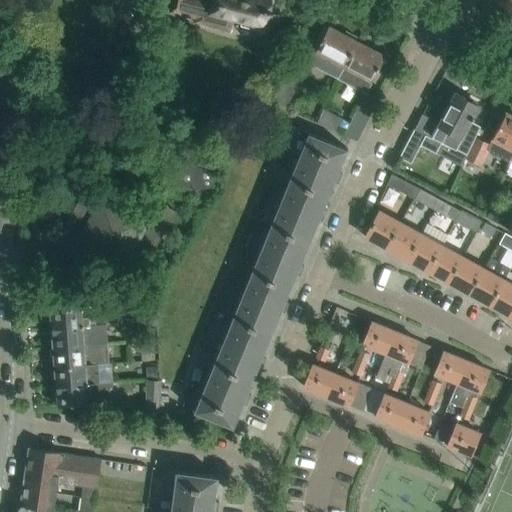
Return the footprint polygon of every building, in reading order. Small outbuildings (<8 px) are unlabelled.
[(153,18),(150,0),(114,0),(118,23),(123,22),(124,32),(149,29),(148,19),(153,18)] [(268,11),(271,0),(211,0),(212,1),(208,0),(172,0),(169,12),(194,18),(194,22),(230,32),(234,20),(276,29),(280,14),(268,11)] [(342,65),(355,40),(329,26),(315,50),(314,50),(312,54),(300,48),(288,71),(301,78),(309,62),(338,77),(339,76),(344,66),(342,65)] [(367,90),(385,56),(355,40),(342,65),(344,66),(339,76),(367,90)] [(360,133),(378,98),(377,98),(366,92),(347,128),(349,129),(348,132),(357,137),(359,132),(360,132),(360,133)] [(480,126),(470,121),(478,105),(454,93),(432,138),(415,128),(394,168),(407,175),(420,147),(436,154),(441,142),(467,154),(480,126)] [(511,160),(511,115),(506,112),(490,143),(477,137),(466,158),(481,165),(489,150),(510,162),(511,162),(511,160)] [(339,171),(348,149),(309,133),(300,154),(339,171)] [(334,182),(337,183),(341,174),(338,173),(339,171),(300,154),(286,189),(324,206),(334,182)] [(215,186),(213,162),(216,162),(215,156),(204,157),(204,162),(172,165),(174,190),(215,186)] [(420,187),(392,173),(388,183),(414,197),(420,187)] [(440,199),(420,187),(414,197),(435,209),(440,199)] [(319,219),(322,220),(326,211),(323,209),(324,206),(286,189),(267,235),(305,252),(319,219)] [(149,261),(175,216),(176,214),(153,200),(141,221),(102,198),(97,207),(81,198),(59,238),(74,246),(71,253),(88,263),(95,250),(125,267),(133,252),(149,261)] [(461,210),(440,199),(435,209),(456,221),(461,210)] [(477,231),(483,220),(462,209),(461,210),(456,221),(477,231)] [(386,248),(401,221),(380,210),(365,237),(386,248)] [(498,242),(504,231),(483,220),(477,231),(498,242)] [(407,260),(422,233),(401,221),(386,248),(407,260)] [(511,235),(504,231),(498,242),(511,249),(511,235)] [(428,271),(442,245),(422,233),(407,260),(428,271)] [(300,265),(305,252),(267,235),(248,281),(286,297),(296,274),(299,275),(303,266),(300,265)] [(449,283),(463,256),(442,245),(428,271),(449,283)] [(469,294),(484,268),(463,256),(449,283),(469,294)] [(490,306),(505,279),(504,279),(510,267),(491,256),(484,268),(469,294),(490,306)] [(511,317),(511,315),(511,282),(505,279),(490,306),(511,317)] [(281,311),(284,312),(288,303),(285,302),(286,297),(248,281),(228,329),(266,346),(281,311)] [(119,322),(118,314),(94,315),(94,305),(50,309),(50,310),(49,313),(49,318),(51,320),(52,328),(108,324),(110,324),(110,323),(119,322)] [(385,353),(394,330),(372,321),(362,344),(385,353)] [(52,337),(51,340),(51,345),(53,346),(53,348),(109,343),(108,324),(52,328),(52,337)] [(262,357),(266,346),(228,329),(208,376),(247,393),(258,367),(261,368),(265,359),(262,357)] [(420,367),(429,345),(394,330),(385,353),(386,353),(382,363),(391,367),(389,374),(392,375),(387,386),(397,390),(409,362),(420,367)] [(155,359),(154,340),(141,340),(143,360),(155,359)] [(111,363),(109,343),(53,348),(52,352),(52,358),(54,359),(55,366),(87,364),(100,363),(111,363)] [(326,361),(330,350),(320,346),(316,356),(326,361)] [(362,375),(370,354),(360,350),(353,371),(362,375)] [(457,383),(466,360),(444,351),(435,374),(457,383)] [(479,392),(488,369),(466,360),(457,383),(479,392)] [(87,364),(55,366),(55,368),(53,372),(53,377),(55,379),(56,386),(101,383),(101,382),(100,363),(87,364)] [(326,396),(335,373),(313,364),(303,387),(308,389),(326,396)] [(157,366),(145,367),(146,379),(158,378),(157,366)] [(348,405),(357,382),(335,373),(326,396),(348,405)] [(511,400),(511,378),(502,375),(494,393),(511,400)] [(247,393),(208,376),(194,411),(233,427),(242,404),(246,405),(249,396),(246,395),(247,393)] [(159,409),(161,380),(147,379),(145,408),(159,409)] [(433,405),(442,383),(432,380),(424,401),(433,405)] [(90,403),(89,391),(113,390),(112,381),(101,382),(101,383),(56,386),(57,395),(55,398),(56,403),(57,405),(57,406),(86,404),(86,403),(90,403)] [(371,388),(357,382),(348,405),(362,411),(371,388)] [(385,393),(371,388),(362,411),(376,416),(385,393)] [(398,425),(407,402),(385,393),(376,416),(398,425)] [(469,419),(478,398),(468,394),(460,415),(469,419)] [(422,435),(431,412),(407,402),(398,425),(422,435)] [(480,430),(457,421),(447,445),(470,455),(480,430)] [(207,449),(227,448),(226,431),(207,431),(207,449)] [(29,448),(24,477),(58,483),(58,482),(82,486),(78,511),(94,511),(101,459),(29,448)] [(215,502),(218,477),(177,471),(172,508),(202,511),(215,511),(217,503),(215,502)] [(24,477),(20,506),(55,511),(58,483),(24,477)]
